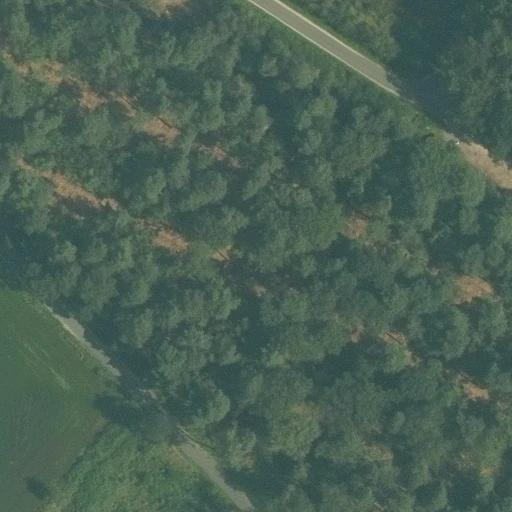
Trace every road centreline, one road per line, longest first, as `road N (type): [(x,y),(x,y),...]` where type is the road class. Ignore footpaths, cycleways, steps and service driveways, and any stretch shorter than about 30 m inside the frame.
road 1 (unclassified): [(0,240),(272,511)]
road 2 (unclassified): [(267,0),(445,116)]
road 3 (unclassified): [(480,0),(445,116)]
